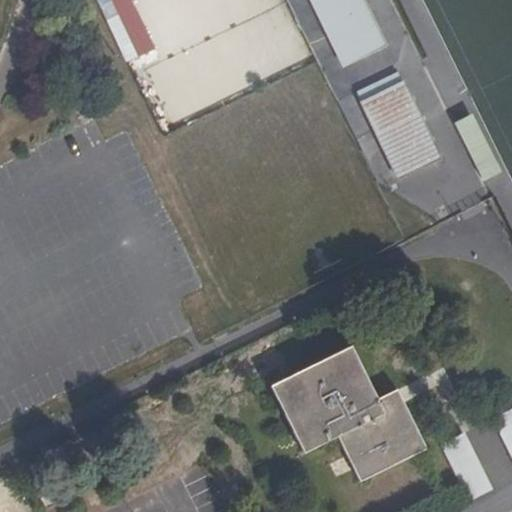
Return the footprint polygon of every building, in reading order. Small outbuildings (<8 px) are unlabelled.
[(310,0),(341,64),(383,45),(361,0),(310,0)] [(354,91),(360,102),(401,82),(396,72),(395,70),(354,91)] [(401,82),(360,102),(396,178),(437,157),(401,82)] [(460,137),(475,130),(469,115),(454,122),(460,137)] [(424,448),(401,402),(382,411),(375,397),(348,345),(268,384),(301,452),(336,434),(358,480),(424,448)] [(394,388),(375,397),(382,411),(401,402),(394,388)] [(511,409),(495,415),(511,466),(511,409)] [(464,500),(486,493),(467,434),(445,441),(464,500)]
